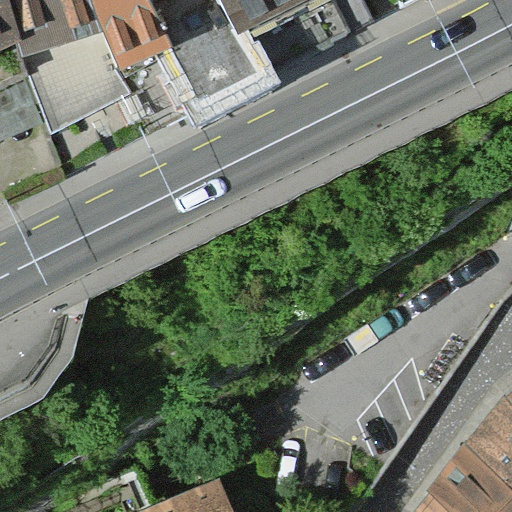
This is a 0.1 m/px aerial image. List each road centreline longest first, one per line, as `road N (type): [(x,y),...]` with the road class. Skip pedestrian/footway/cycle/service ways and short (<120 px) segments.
road 1 (secondary): [(0,283),(511,25)]
road 2 (residential): [(511,340),(382,511)]
